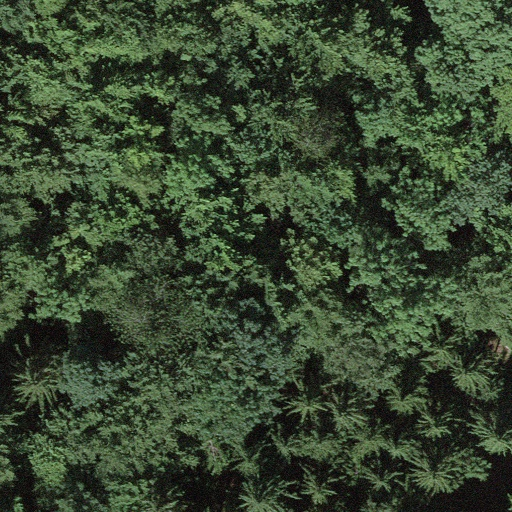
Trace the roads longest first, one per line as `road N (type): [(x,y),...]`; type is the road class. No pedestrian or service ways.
road 1 (track): [(511,177),(389,0)]
road 2 (track): [(0,353),(145,511)]
